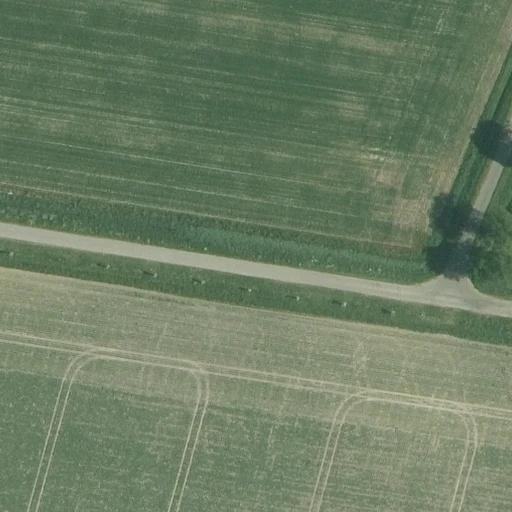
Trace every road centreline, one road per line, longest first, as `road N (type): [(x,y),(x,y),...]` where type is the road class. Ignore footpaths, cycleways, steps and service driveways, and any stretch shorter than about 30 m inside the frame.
road 1 (unclassified): [(443,298),(0,234)]
road 2 (unclassified): [(443,298),(511,132)]
